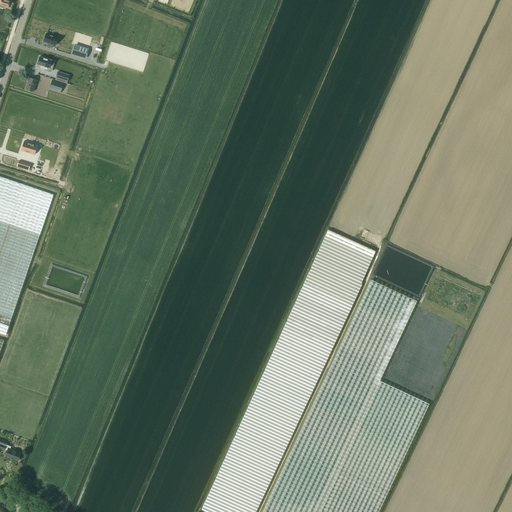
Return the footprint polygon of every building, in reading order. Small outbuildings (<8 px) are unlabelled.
[(9,4),(10,1),(7,0),(0,0),(1,1),(0,4),(0,5),(0,6),(0,7),(3,8),(4,6),(8,7),(9,7),(10,4),(9,4)] [(58,37),(46,33),(43,41),(48,43),(47,46),(52,48),(53,44),(55,45),(58,37)] [(75,45),(72,54),(86,58),(88,49),(75,45)] [(40,56),(37,64),(41,65),(41,66),(40,68),(45,70),(46,67),(49,68),(51,63),(53,64),(54,61),(40,56)] [(58,71),(56,77),(67,81),(69,75),(58,71)] [(29,77),(26,89),(33,91),(37,80),(29,77)] [(52,80),(51,85),(58,87),(57,91),(61,92),(64,83),(52,80)] [(24,141),(21,148),(21,150),(34,154),(37,145),(35,145),(24,141)] [(19,161),(17,167),(28,170),(30,164),(19,161)] [(53,194),(0,176),(0,321),(9,325),(53,194)] [(215,480),(201,509),(206,511),(255,511),(261,501),(292,436),(326,361),(361,285),(360,284),(375,251),(348,239),(328,229),(278,339),(254,392),(215,480)] [(262,511),(318,511),(338,471),(380,381),(414,308),(417,301),(371,280),(368,286),(262,511)] [(9,325),(0,322),(0,332),(6,335),(9,325)] [(318,511),(377,511),(429,403),(380,381),(338,471),(318,511)] [(0,438),(0,447),(4,449),(5,449),(7,450),(5,456),(10,458),(13,459),(18,460),(21,453),(8,448),(9,446),(6,444),(7,442),(0,438)]
